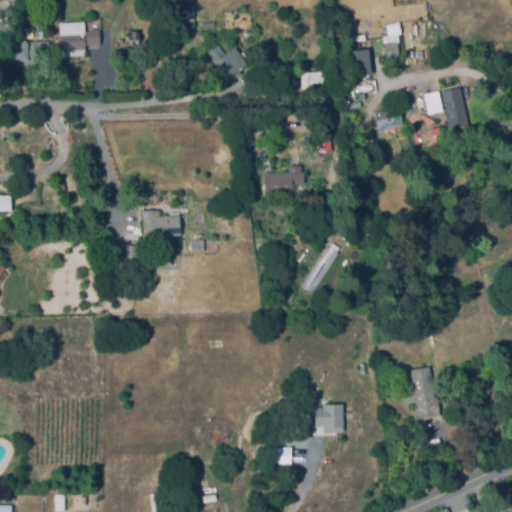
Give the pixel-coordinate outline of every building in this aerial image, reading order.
[(9,15),(7,0),(18,0),(20,14),(9,15)] [(186,20),(184,5),(194,4),(195,19),(186,20)] [(62,55),(60,22),(85,21),(86,31),(90,31),(90,30),(99,29),(100,43),(85,43),(85,54),(62,55)] [(49,65),(26,64),(26,61),(6,60),(6,41),(49,41),(49,65)] [(227,79),(208,52),(218,44),(225,54),(235,47),(247,64),(227,79)] [(379,47),(392,46),(393,56),(380,58),(379,47)] [(360,54),(365,79),(340,84),(336,58),(360,54)] [(303,90),(301,72),(328,69),(329,88),(303,90)] [(450,124),(444,90),(461,87),(466,121),(450,124)] [(430,112),(426,94),(439,91),(443,109),(430,112)] [(418,109),(415,95),(422,94),(425,107),(418,109)] [(378,128),(375,111),(399,106),(402,124),(378,128)] [(268,196),(267,173),(304,171),(305,182),(292,183),(293,195),(268,196)] [(0,190),(15,190),(16,206),(0,206),(0,190)] [(156,244),(156,234),(145,234),(144,209),(159,209),(159,215),(180,216),(181,234),(174,234),(174,244),(156,244)] [(205,251),(192,251),(192,239),(205,239),(205,251)] [(132,269),(132,261),(127,261),(126,246),(139,245),(140,269),(132,269)] [(113,299),(109,270),(117,269),(121,298),(113,299)] [(418,418),(415,402),(409,403),(407,391),(412,390),(409,369),(431,366),(435,397),(438,397),(440,415),(418,418)] [(341,404),(312,405),(313,426),(322,426),(322,432),(341,432),(341,404)] [(162,500),(160,492),(168,490),(170,499),(162,500)] [(152,511),(151,498),(159,498),(160,511),(152,511)]
